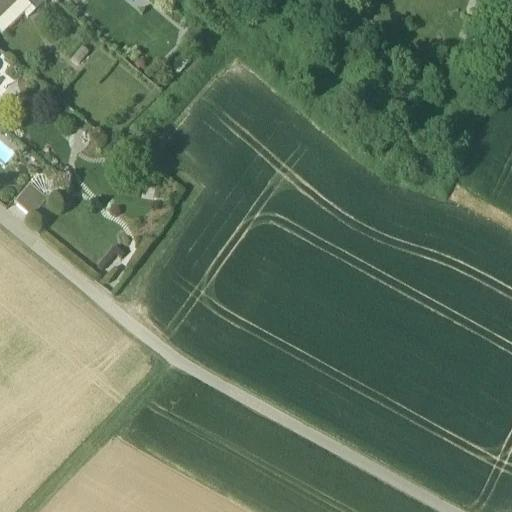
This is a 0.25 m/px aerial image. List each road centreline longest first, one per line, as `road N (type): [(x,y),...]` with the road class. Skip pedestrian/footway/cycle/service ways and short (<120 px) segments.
road 1 (residential): [(0,212),(181,363),(451,511)]
road 2 (track): [(181,363),(35,511)]
